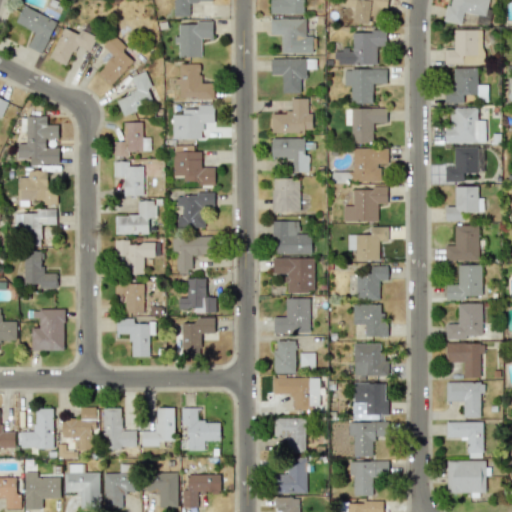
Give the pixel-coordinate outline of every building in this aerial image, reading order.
[(172,0),(173,16),(189,16),(189,4),(212,5),(212,0),(172,0)] [(303,0),(269,0),(270,14),(304,13),(303,0)] [(387,0),(341,0),(341,6),(354,7),(353,21),(380,23),(380,10),(386,10),(387,0)] [(443,21),(460,24),(462,12),(485,16),(487,0),(452,0),(451,5),(446,4),(443,21)] [(41,53),(56,21),(23,5),(15,22),(34,31),(27,47),(41,53)] [(281,52),(312,53),(312,37),(305,36),(305,19),(270,18),(270,34),(281,34),(281,52)] [(212,22),(178,22),(178,35),(177,35),(176,56),(200,56),(200,38),(211,38),(212,22)] [(96,36),(79,29),(77,33),(62,27),(49,58),(66,65),(75,45),(89,51),(96,36)] [(482,64),(482,30),(453,29),(453,49),(444,49),(443,63),(482,64)] [(334,64),(376,65),(377,46),(385,46),(385,32),(352,31),(352,50),(334,49),(334,64)] [(112,56),(96,71),(109,85),(134,62),(111,37),(102,45),(112,56)] [(300,93),(300,78),(305,78),(306,59),(270,58),(270,74),(282,74),(281,92),(300,93)] [(213,97),(213,82),(200,83),(200,63),(176,64),(176,85),(178,85),(178,98),(213,97)] [(453,68),(453,88),(444,88),(444,102),(463,103),(463,97),(487,97),(487,84),(477,84),(477,68),(453,68)] [(372,103),(372,83),(386,83),(386,69),(344,69),(344,85),(350,85),(351,103),(372,103)] [(151,86),(144,70),(130,76),(136,90),(116,99),(122,115),(152,102),(146,88),(151,86)] [(270,112),(270,131),(311,132),(311,113),(308,113),(308,98),(291,98),(291,112),(270,112)] [(213,105),(196,104),(196,109),(182,108),(182,114),(171,114),(171,138),(201,138),(201,124),(213,124),(213,105)] [(373,142),(372,123),(386,122),(386,107),(344,108),(345,125),(350,125),(350,143),(373,142)] [(477,120),(476,107),(449,108),(449,126),(444,126),(444,142),(485,141),(485,120),(477,120)] [(58,164),(58,147),(45,147),(45,139),(58,138),(57,125),(46,125),(46,115),(25,115),(26,143),(17,143),(17,157),(29,157),(29,164),(58,164)] [(141,121),(122,122),(123,140),(113,141),(113,156),(128,156),(127,151),(149,150),(149,137),(141,137),(141,121)] [(271,158),(291,158),(292,172),(306,171),(306,137),(270,138),(271,158)] [(477,147),(454,146),(453,166),(444,166),(444,181),(463,181),(463,173),(477,173),(477,147)] [(386,147),(352,148),(352,171),(349,171),(349,181),(380,181),(379,162),(387,162),(386,147)] [(214,185),(215,167),(200,166),(201,151),(172,151),(172,176),(182,176),(182,181),(198,181),(198,185),(214,185)] [(123,195),(142,195),(142,166),(128,166),(128,161),(112,161),(112,176),(122,176),(123,195)] [(17,177),(17,199),(42,199),(42,204),(56,204),(56,187),(46,187),(46,170),(26,170),(26,177),(17,177)] [(298,211),(298,178),(271,178),(271,211),(298,211)] [(352,189),(352,205),(343,205),(342,220),(377,221),(377,203),(386,203),(386,186),(370,186),(370,189),(352,189)] [(444,221),(462,220),(462,212),(483,211),(482,197),(477,198),(477,186),(454,186),(454,206),(444,206),(444,221)] [(204,227),(204,206),(213,206),(213,194),(176,194),(176,227),(204,227)] [(155,233),(155,200),(137,200),(137,215),(114,215),(114,233),(155,233)] [(55,211),(14,211),(14,224),(22,224),(22,245),(40,245),(40,224),(55,223),(55,211)] [(310,254),(311,233),(298,233),(298,221),(271,221),(270,237),(274,237),(274,253),(310,254)] [(444,260),(477,260),(478,225),(454,225),(454,245),(445,244),(444,260)] [(355,260),(378,260),(378,241),(387,240),(387,226),(370,226),(370,234),(347,235),(347,249),(354,249),(355,260)] [(210,236),(171,237),(171,252),(175,252),(176,272),(192,272),(191,254),(211,253),(210,236)] [(143,273),(143,257),(155,256),(154,242),(128,243),(128,239),(113,240),(114,255),(123,255),(124,274),(143,273)] [(23,283),(38,284),(38,288),(56,288),(56,273),(41,273),(42,251),(23,250),(23,283)] [(313,292),(313,258),(272,257),(272,273),(285,273),(284,292),(313,292)] [(480,264),(457,265),(457,284),(445,284),(446,298),(481,298),(480,264)] [(355,300),(378,299),(378,280),(387,280),(387,265),(370,266),(370,273),(355,274),(355,300)] [(178,297),(178,312),(214,311),(213,290),(205,290),(205,278),(186,278),(186,297),(178,297)] [(143,313),(143,283),(114,282),(114,293),(124,293),(124,312),(143,313)] [(308,332),(309,298),(285,298),(285,316),(273,316),(273,332),(308,332)] [(457,323),(445,323),(445,337),(482,337),(482,303),(457,303),(457,323)] [(352,324),(364,324),(364,336),(385,336),(385,313),(379,313),(379,304),(352,304),(352,324)] [(0,339),(15,339),(15,321),(0,321),(0,308),(0,307),(0,339)] [(31,350),(63,350),(63,309),(32,309),(32,317),(39,317),(39,327),(30,327),(31,350)] [(130,356),(149,356),(149,334),(154,334),(154,322),(133,322),(133,317),(115,318),(115,334),(129,333),(130,356)] [(213,333),(214,317),(192,317),(192,322),(181,322),(180,353),(200,354),(200,332),(213,333)] [(295,372),(294,340),(273,341),(273,372),(295,372)] [(445,343),(446,362),(462,361),(463,377),(479,377),(479,353),(483,352),(483,342),(445,343)] [(379,343),(352,343),(353,376),(386,375),(386,352),(379,352),(379,343)] [(318,405),(318,377),(273,376),(272,393),(291,393),(291,409),(310,410),(310,405),(318,405)] [(480,417),(481,382),(445,381),(445,401),(462,401),(462,417),(480,417)] [(386,383),(352,382),(352,414),(385,414),(386,383)] [(95,449),(96,407),(80,406),(79,418),(61,418),(61,437),(75,437),(75,449),(95,449)] [(121,408),(103,407),(102,448),(135,448),(136,430),(121,430),(121,408)] [(141,446),(159,445),(159,441),(174,441),(174,407),(155,408),(155,430),(141,430),(141,446)] [(187,449),(204,449),(204,440),(219,440),(220,421),(197,421),(197,407),(181,407),(181,425),(187,425),(187,449)] [(52,448),(53,408),(34,408),(34,431),(20,431),(19,447),(52,448)] [(304,418),(273,417),(273,436),(286,436),(286,450),(303,451),(304,418)] [(352,456),(373,456),(373,438),(387,438),(388,422),(348,421),(348,435),(353,435),(352,456)] [(446,421),(446,437),(467,437),(466,458),(482,458),(482,422),(446,421)] [(0,447),(14,448),(14,432),(0,431),(0,447)] [(306,492),(305,459),(286,459),(287,473),(274,474),(274,493),(306,492)] [(485,460),(446,460),(446,492),(484,493),(485,460)] [(352,495),(372,495),(372,476),(387,476),(388,461),(349,461),(348,474),(353,474),(352,495)] [(84,463),(64,464),(64,492),(79,492),(80,508),(99,507),(99,470),(84,471),(84,463)] [(59,477),(37,477),(37,471),(24,471),(24,509),(42,509),(42,498),(60,498),(59,477)] [(103,472),(103,508),(121,508),(122,491),(134,491),(134,472),(103,472)] [(177,473),(144,473),(145,490),(157,490),(158,507),(177,507),(177,473)] [(220,474),(182,474),(182,506),(197,507),(197,492),(220,492),(220,474)] [(5,509),(20,508),(20,492),(16,492),(15,476),(0,476),(0,497),(4,497),(5,509)] [(298,511),(299,498),(277,497),(276,511),(298,511)] [(346,502),(346,511),(382,511),(382,501),(346,502)]
